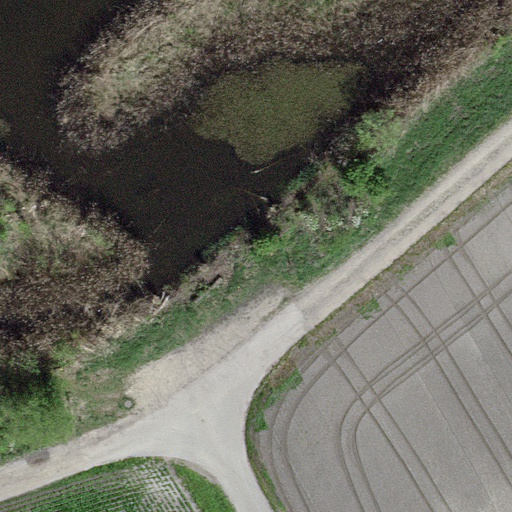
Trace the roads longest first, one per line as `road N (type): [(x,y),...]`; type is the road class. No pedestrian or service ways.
road 1 (track): [(201,389),(511,131)]
road 2 (track): [(0,453),(201,389)]
road 3 (track): [(268,511),(201,389)]
